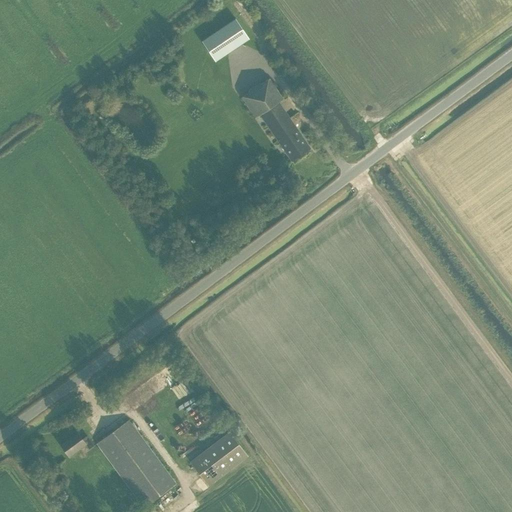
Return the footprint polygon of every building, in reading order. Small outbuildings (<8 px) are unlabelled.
[(236,19),(201,42),(214,62),(249,39),(236,19)] [(291,160),(310,147),(279,103),(284,99),(270,78),(261,84),(261,82),(249,90),(249,91),(242,97),(256,118),(260,115),(291,160)] [(300,100),(293,102),(295,112),(302,110),(300,100)] [(144,508),(177,484),(130,419),(97,444),(144,508)] [(249,456),(230,431),(190,461),(209,486),(249,456)] [(79,433),(62,445),(70,457),(86,445),(88,447),(90,449),(95,446),(88,436),(83,439),(79,433)]
